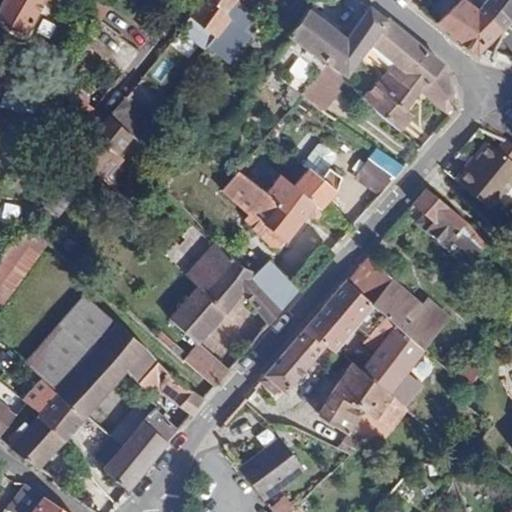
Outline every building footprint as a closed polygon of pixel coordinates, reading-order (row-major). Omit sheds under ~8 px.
[(44,0),(3,0),(0,5),(0,19),(24,33),(37,11),(45,0),(44,0)] [(91,32),(97,23),(104,12),(89,1),(87,0),(86,0),(71,17),(91,32)] [(215,39),(217,36),(230,19),(224,16),(235,1),(235,0),(203,0),(190,18),(215,39)] [(466,0),(465,0),(438,25),(453,34),(451,36),(478,53),(500,29),(481,12),(466,0)] [(511,0),(490,0),(481,12),(500,29),(511,15),(511,0)] [(237,57),(248,43),(262,26),(235,1),(224,16),(230,19),(217,36),(237,57)] [(297,96),(321,113),(344,81),(369,47),(385,23),(365,7),(343,40),(304,12),(286,38),(290,42),(323,65),(297,96)] [(436,108),(449,118),(451,114),(449,95),(431,59),(387,20),(385,23),(369,47),(389,64),(383,73),(385,74),(362,100),(375,117),(397,133),(412,116),(403,110),(419,90),(436,108)] [(304,84),(317,66),(302,55),(289,73),(304,84)] [(40,90),(50,90),(57,80),(41,79),(40,90)] [(106,117),(130,136),(136,139),(153,118),(124,95),(106,117)] [(100,124),(73,158),(97,177),(130,136),(106,117),(100,124)] [(511,145),(502,141),(494,151),(511,165),(511,145)] [(465,165),(451,181),(487,212),(511,181),(511,165),(494,151),(488,146),(475,162),(468,168),(465,165)] [(406,165),(380,148),(359,177),(379,192),(406,165)] [(471,159),(465,165),(468,168),(475,162),(471,159)] [(317,209),(321,205),(336,189),(339,176),(329,168),(317,180),(304,171),(290,186),(317,209)] [(235,175),(220,192),(235,205),(230,211),(272,247),(279,248),(307,216),(314,222),(322,213),(317,209),(290,186),(280,178),(262,198),(235,175)] [(459,221),(424,193),(410,208),(421,216),(413,226),(464,267),(481,246),(459,221)] [(352,207),(361,216),(366,212),(356,202),(352,207)] [(11,242),(0,257),(0,284),(34,239),(22,228),(20,230),(11,242)] [(168,320),(198,347),(225,315),(242,300),(266,328),(279,314),(248,282),(249,275),(239,269),(217,248),(188,279),(196,287),(168,320)] [(387,283),(363,262),(345,283),(346,284),(366,305),(368,307),(387,283)] [(248,282),(279,314),(297,293),(269,263),(248,282)] [(418,308),(387,283),(368,307),(388,326),(420,351),(446,316),(426,300),(418,308)] [(366,305),(346,284),(305,331),(331,351),(350,328),(348,326),(366,305)] [(36,380),(55,397),(115,327),(96,310),(36,380)] [(387,394),(420,351),(388,326),(383,332),(388,336),(360,373),(387,394)] [(14,446),(9,451),(38,471),(66,441),(65,439),(126,371),(155,395),(158,390),(171,377),(158,365),(115,327),(55,397),(56,398),(29,431),(23,428),(11,443),(14,446)] [(262,381),(277,393),(281,396),(321,352),(327,356),(331,351),(305,331),(262,381)] [(198,347),(183,365),(212,391),(227,373),(198,347)] [(363,410),(374,419),(391,397),(387,394),(360,373),(351,366),(332,391),(317,416),(347,433),(363,410)] [(171,377),(158,390),(190,418),(201,404),(171,377)] [(484,383),(476,378),(470,391),(468,394),(476,398),(484,383)] [(262,381),(256,387),(271,401),(277,393),(262,381)] [(389,431),(407,410),(391,397),(374,419),(389,431)] [(155,404),(151,399),(145,405),(150,410),(155,404)] [(91,460),(105,471),(154,412),(159,408),(155,404),(150,410),(145,405),(141,401),(91,460)] [(0,407),(0,442),(14,418),(0,407)] [(103,473),(126,493),(149,466),(177,433),(154,412),(105,471),(103,473)] [(241,472),(263,503),(304,473),(282,442),(241,472)] [(57,511),(22,486),(20,489),(6,511),(57,511)] [(296,503),(287,511),(300,511),(302,510),(296,503)]
